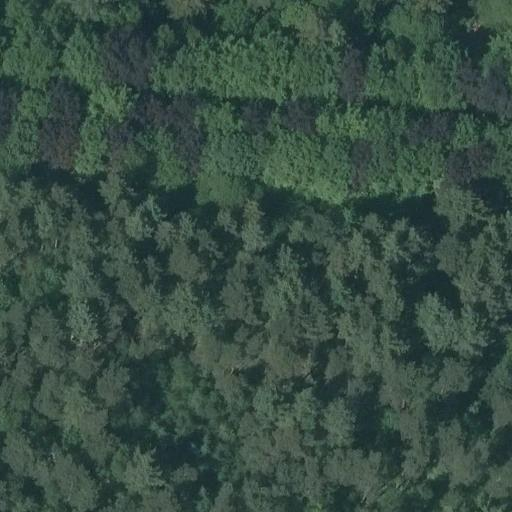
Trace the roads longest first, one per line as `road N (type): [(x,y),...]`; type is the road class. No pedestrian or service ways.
road 1 (primary): [(511,136),(0,100)]
road 2 (track): [(0,349),(403,407)]
